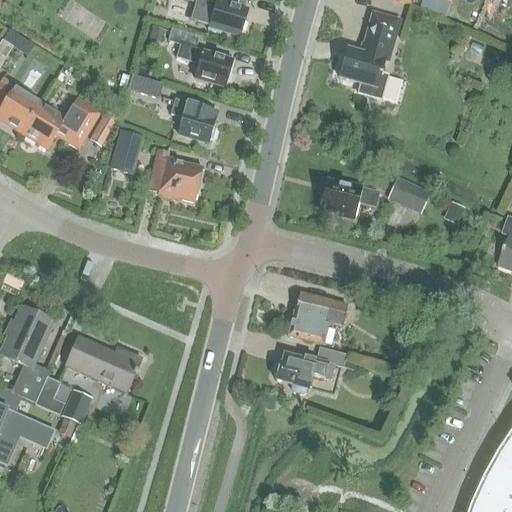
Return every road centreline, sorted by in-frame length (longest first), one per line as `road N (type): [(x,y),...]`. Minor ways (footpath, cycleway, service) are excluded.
road 1 (residential): [(249,244),(410,283),(511,327)]
road 2 (secondary): [(249,244),(307,0)]
road 3 (secondary): [(174,511),(233,281)]
road 4 (residential): [(233,281),(78,237),(11,204)]
road 5 (residential): [(511,347),(433,511)]
